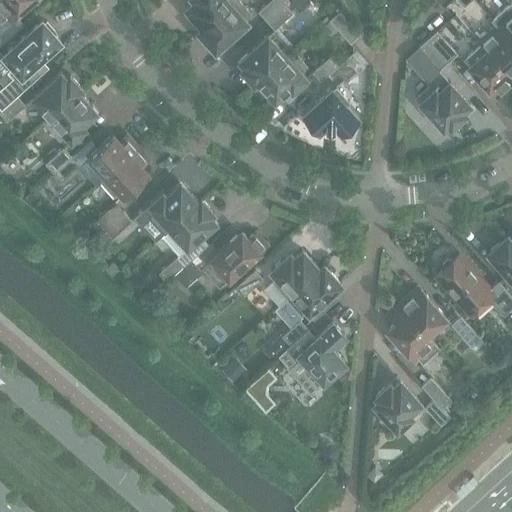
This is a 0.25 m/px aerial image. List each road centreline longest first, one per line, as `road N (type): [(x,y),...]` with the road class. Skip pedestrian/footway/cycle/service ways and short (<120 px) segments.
road 1 (residential): [(372,194),(306,186),(205,124),(140,60),(107,0)]
road 2 (secondary): [(153,511),(0,375)]
road 3 (residential): [(372,194),(394,0)]
road 4 (residential): [(511,162),(411,197),(372,194)]
